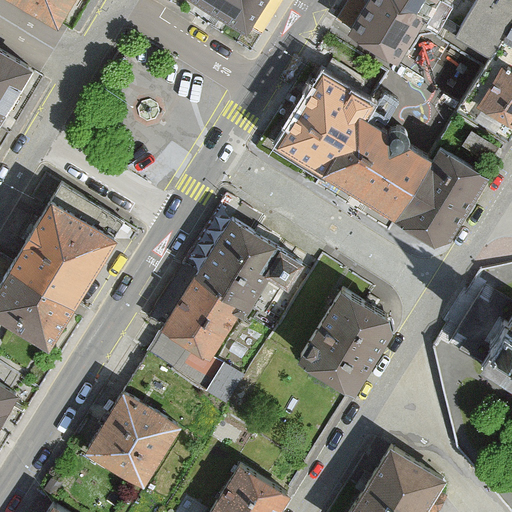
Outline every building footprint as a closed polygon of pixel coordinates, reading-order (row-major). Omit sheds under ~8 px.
[(73,0),(18,0),(59,24),(73,0)] [(192,0),(247,34),(268,0),(192,0)] [(343,0),(333,18),(395,57),(399,59),(414,33),(428,11),(433,13),(440,0),(343,0)] [(511,0),(470,0),(452,30),(491,54),(511,18),(511,0)] [(0,114),(30,66),(0,47),(0,114)] [(511,63),(503,57),(476,97),(511,120),(511,63)] [(326,172),(362,112),(371,98),(321,68),(276,141),(326,172)] [(398,216),(434,156),(430,154),(408,138),(409,137),(409,133),(409,128),(407,125),(404,122),(401,120),(397,119),(393,120),(389,121),(386,124),(385,126),(381,124),(362,112),(326,172),(359,192),(398,216)] [(490,175),(441,145),(434,156),(398,216),(446,246),(490,175)] [(60,180),(9,265),(77,306),(105,258),(118,238),(112,235),(122,218),(60,180)] [(226,192),(182,263),(239,300),(237,303),(246,308),(268,271),(288,284),(302,260),(232,216),(242,200),(228,192),(226,192)] [(239,300),(182,263),(148,315),(159,322),(160,320),(165,323),(164,325),(209,353),(238,308),(244,311),(246,308),(237,303),(239,300)] [(9,265),(0,280),(0,319),(49,350),(77,306),(9,265)] [(388,314),(343,286),(300,354),(353,386),(390,327),(388,314)] [(511,320),(511,321),(496,346),(484,366),(511,382),(511,320)] [(231,399),(242,366),(217,358),(206,391),(231,399)] [(0,428),(22,393),(0,379),(0,428)] [(178,422),(124,388),(88,445),(143,479),(178,422)] [(420,511),(443,477),(391,443),(347,511),(420,511)] [(275,511),(288,491),(240,461),(208,511),(275,511)] [(72,511),(53,500),(45,511),(72,511)]
